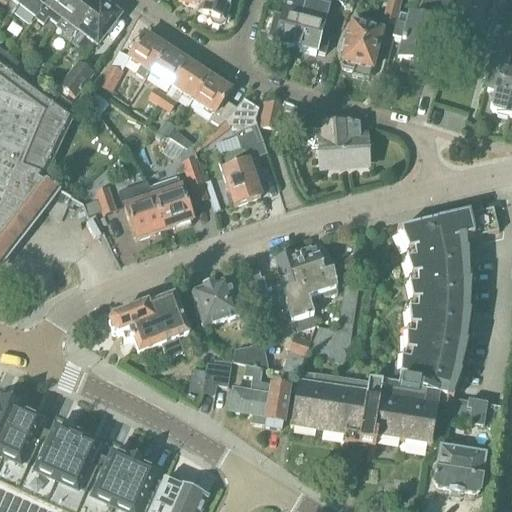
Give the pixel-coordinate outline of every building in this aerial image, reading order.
[(22,0),(18,7),(35,20),(36,19),(49,0),(22,0)] [(48,21),(56,27),(76,0),(49,0),(36,19),(35,20),(34,21),(43,27),(48,21)] [(54,29),(63,36),(60,39),(69,45),(99,5),(92,0),(76,0),(56,27),(54,29)] [(178,0),(177,3),(198,10),(201,0),(178,0)] [(201,0),(198,10),(197,13),(210,17),(209,21),(212,26),(219,28),(224,25),(231,0),(201,0)] [(307,5),(308,0),(285,0),(281,19),(274,17),(268,39),(275,41),(273,47),(291,51),(302,11),(305,12),(307,5)] [(308,0),(307,5),(305,12),(302,11),(291,51),(314,57),(315,55),(323,57),(328,41),(319,38),(327,10),(322,9),(324,3),(311,0),(308,0)] [(393,29),(401,0),(387,0),(381,26),(393,29)] [(450,28),(454,10),(451,9),(453,0),(422,0),(418,20),(398,15),(392,38),(402,41),(398,58),(401,62),(402,62),(400,70),(401,72),(417,76),(419,75),(421,67),(422,68),(426,65),(439,18),(450,21),(448,27),(450,28)] [(487,4),(488,1),(489,1),(489,0),(459,0),(453,25),(465,28),(465,31),(467,36),(474,37),(479,35),(483,19),(489,21),(493,5),(487,4)] [(99,5),(69,45),(77,51),(86,40),(96,47),(117,19),(99,5)] [(371,72),(381,35),(366,31),(368,23),(355,20),(354,26),(353,26),(349,42),(347,41),(343,54),(345,54),(341,70),(353,73),(352,77),(368,82),(371,72)] [(143,83),(149,74),(149,73),(164,50),(143,36),(128,59),(141,68),(135,77),(143,83)] [(494,115),(510,119),(511,110),(511,97),(502,95),(504,90),(501,90),(506,73),(508,62),(502,60),(504,49),(496,47),(486,94),(493,96),(490,109),(494,115)] [(149,73),(149,74),(170,87),(186,64),(165,50),(164,50),(149,73)] [(6,58),(2,64),(14,73),(18,67),(6,58)] [(0,266),(57,194),(43,186),(74,119),(0,63),(0,266)] [(186,64),(170,87),(191,101),(207,78),(186,65),(186,64)] [(74,102),(92,77),(77,65),(58,90),(74,102)] [(111,97),(122,75),(111,69),(99,91),(111,97)] [(511,73),(510,73),(509,74),(506,73),(501,90),(504,90),(502,95),(511,97),(511,110),(510,119),(511,118),(511,73)] [(192,102),(212,116),(223,102),(229,93),(207,78),(191,101),(192,102)] [(149,103),(158,109),(165,99),(154,91),(147,102),(149,103)] [(169,117),(176,106),(165,99),(158,109),(169,117)] [(243,101),(236,109),(226,123),(226,124),(238,134),(240,136),(236,137),(242,154),(245,153),(248,163),(267,157),(254,123),(258,111),(243,101)] [(212,116),(208,122),(218,128),(226,123),(236,109),(223,102),(212,116)] [(277,134),(282,107),(263,103),(258,130),(277,134)] [(312,149),(326,148),(327,168),(363,166),(361,129),(315,116),(298,109),(293,127),(311,132),(318,132),(318,133),(311,133),(307,138),(307,145),(312,149)] [(223,127),(207,138),(211,144),(226,133),(231,130),(227,124),(223,127)] [(186,153),(192,148),(175,133),(167,142),(183,152),(186,153)] [(183,152),(179,156),(182,165),(194,161),(196,160),(195,157),(195,156),(192,148),(186,153),(183,152)] [(261,202),(248,163),(245,153),(242,154),(218,162),(234,211),(261,202)] [(190,187),(202,183),(194,161),(182,165),(190,187)] [(149,191),(153,200),(164,233),(192,223),(178,181),(149,191)] [(104,217),(116,213),(108,191),(96,195),(104,217)] [(136,243),(164,233),(153,200),(124,210),(136,243)] [(449,400),(459,361),(463,332),(465,302),(463,272),(460,243),(500,234),(494,211),(397,234),(397,236),(401,235),(402,239),(409,254),(407,254),(408,256),(414,254),(415,263),(407,264),(412,279),(411,279),(411,280),(417,280),(418,288),(409,289),(412,304),(411,304),(411,305),(418,305),(417,314),(409,313),(411,329),(410,329),(410,330),(416,331),(415,339),(406,338),(407,353),(406,353),(405,355),(412,356),(410,364),(402,362),(400,378),(399,377),(399,379),(400,379),(397,390),(438,399),(447,401),(443,422),(468,426),(470,412),(466,411),(467,402),(449,400)] [(298,256),(295,257),(309,301),(322,297),(323,302),(340,296),(333,273),(324,276),(315,251),(311,252),(310,251),(297,255),(298,256)] [(291,326),(299,323),(301,330),(304,333),(317,329),(313,319),(309,301),(295,257),(275,264),(285,294),(281,295),(278,300),(281,307),(286,309),(291,326)] [(347,283),(363,280),(359,262),(343,265),(347,283)] [(253,301),(267,297),(263,281),(260,282),(259,275),(247,278),(253,301)] [(202,331),(238,317),(226,284),(222,282),(192,294),(190,298),(202,331)] [(346,365),(358,287),(345,290),(338,334),(319,331),(307,359),(346,365)] [(138,357),(188,338),(173,298),(111,322),(108,327),(112,336),(117,338),(121,337),(124,345),(132,342),(138,357)] [(310,346),(293,340),(282,374),(299,378),(306,359),(310,346)] [(263,347),(249,350),(249,351),(254,370),(262,371),(268,372),(263,347)] [(234,354),(232,365),(245,368),(254,370),(249,351),(234,354)] [(227,390),(230,370),(207,366),(202,396),(215,398),(216,388),(227,390)] [(245,368),(243,379),(252,380),(254,370),(245,368)] [(254,370),(252,380),(261,382),(262,371),(254,370)] [(345,435),(344,443),(375,448),(377,440),(431,448),(436,420),(435,420),(436,415),(438,399),(397,390),(368,385),(367,394),(314,385),(315,377),(301,375),(299,379),(291,425),(345,435)] [(231,401),(229,414),(252,417),(250,426),(264,429),(269,398),(266,397),(267,394),(263,393),(264,386),(260,385),(261,382),(252,380),(249,395),(233,392),(231,401)] [(264,386),(263,393),(267,394),(266,397),(269,398),(264,429),(281,431),(282,424),(283,424),(287,401),(289,390),(264,386)] [(470,412),(468,426),(483,428),(487,405),(467,402),(466,411),(470,412)] [(0,437),(7,441),(19,413),(0,404),(0,437)] [(19,413),(7,441),(35,454),(44,434),(38,431),(40,425),(20,416),(21,414),(19,413)] [(44,434),(35,454),(64,467),(77,439),(66,434),(64,436),(54,431),(51,437),(44,434)] [(0,437),(0,511),(150,511),(152,507),(121,493),(93,480),(64,467),(35,454),(7,441),(0,437)] [(77,439),(64,467),(93,480),(102,460),(95,457),(98,451),(87,446),(88,444),(77,439)] [(481,495),(487,456),(441,449),(435,489),(439,493),(476,499),(481,495)] [(102,460),(93,480),(121,493),(134,465),(125,461),(124,463),(111,457),(108,463),(102,460)] [(134,465),(121,493),(152,507),(161,487),(152,483),(155,477),(142,471),(143,469),(134,465)] [(162,485),(150,511),(202,511),(208,501),(164,481),(162,485)]
